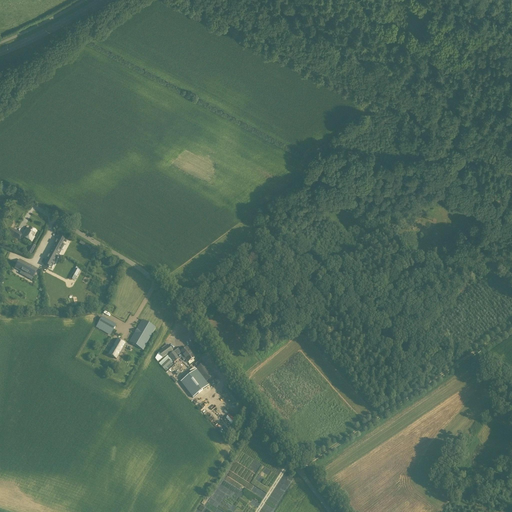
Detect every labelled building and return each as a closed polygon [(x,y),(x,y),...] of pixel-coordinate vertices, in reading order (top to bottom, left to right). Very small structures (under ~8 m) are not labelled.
[(8,234),(19,240),(23,235),(11,228),(8,234)] [(26,233),(23,238),(31,243),(34,238),(33,237),(36,232),(29,228),(26,233)] [(51,251),(59,255),(64,246),(61,244),(63,240),(58,237),(51,251)] [(59,255),(51,251),(43,265),(48,267),(51,263),(54,265),(59,255)] [(37,270),(32,267),(19,260),(15,268),(21,272),(27,275),(26,278),(31,280),(35,273),(37,270)] [(102,318),(96,327),(110,336),(116,326),(102,318)] [(129,342),(143,350),(155,328),(142,321),(129,342)] [(116,339),(111,348),(112,349),(108,355),(116,360),(120,353),(121,354),(126,345),(116,339)] [(168,346),(158,353),(162,358),(172,351),(168,346)] [(180,348),(169,356),(174,363),(182,358),(184,361),(185,359),(188,363),(194,358),(189,351),(190,351),(187,347),(182,351),(180,348)] [(168,359),(161,367),(164,370),(172,363),(168,359)] [(196,369),(206,382),(206,381),(211,388),(218,383),(213,376),(203,363),(196,369)] [(208,385),(195,369),(180,381),(192,397),(208,385)]
